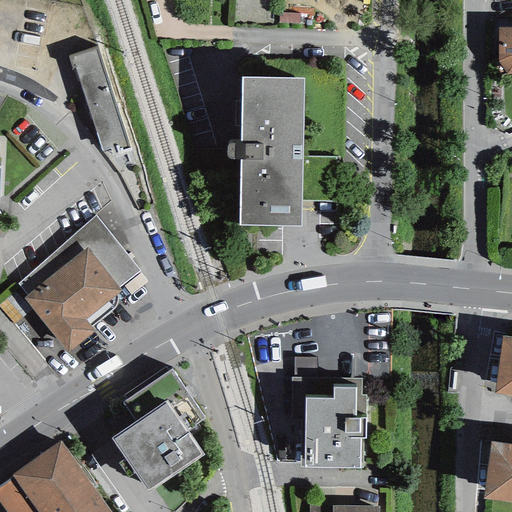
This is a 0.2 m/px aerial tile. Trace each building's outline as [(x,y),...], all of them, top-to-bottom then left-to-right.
[(511,27),(497,27),(498,61),(507,74),(511,74),(511,27)] [(130,151),(96,46),(67,55),(72,70),(76,69),(103,151),(111,149),(113,157),(130,151)] [(300,226),(303,78),(242,77),(241,144),(228,143),(227,159),(240,159),(239,225),(300,226)] [(95,215),(17,283),(28,296),(24,299),(67,354),(94,332),(85,319),(121,291),(119,287),(140,271),(95,215)] [(511,338),(501,337),(493,394),(511,396),(511,338)] [(294,377),(315,378),(316,357),(294,357),(294,377)] [(172,370),(123,403),(136,422),(166,402),(186,432),(205,419),(172,370)] [(294,377),(292,377),(290,463),(299,463),(299,467),(360,468),(360,438),(365,438),(366,396),(361,396),(362,379),(315,378),(294,377)] [(202,456),(186,432),(166,402),(136,422),(112,439),(148,492),(202,456)] [(109,511),(59,441),(11,475),(13,477),(37,511),(109,511)] [(511,445),(490,442),(482,500),(511,503),(511,445)] [(37,511),(13,477),(0,486),(0,506),(4,511),(37,511)]
